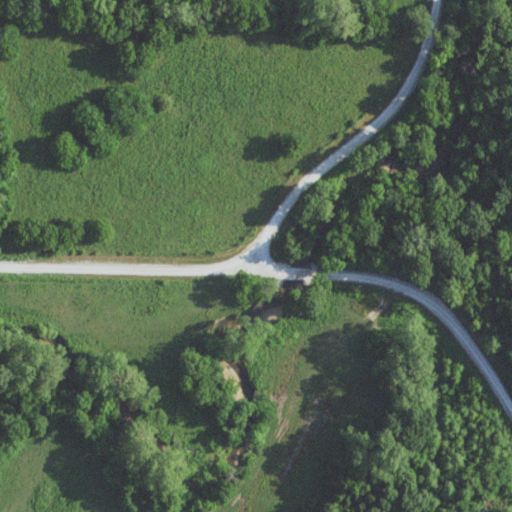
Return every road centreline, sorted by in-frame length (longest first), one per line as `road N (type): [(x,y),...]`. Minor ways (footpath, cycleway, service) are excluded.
road 1 (residential): [(437,0),(408,91),(306,186),(246,274)]
road 2 (residential): [(246,274),(365,275),(409,284),(467,334),(511,399)]
road 3 (residential): [(246,274),(0,273)]
